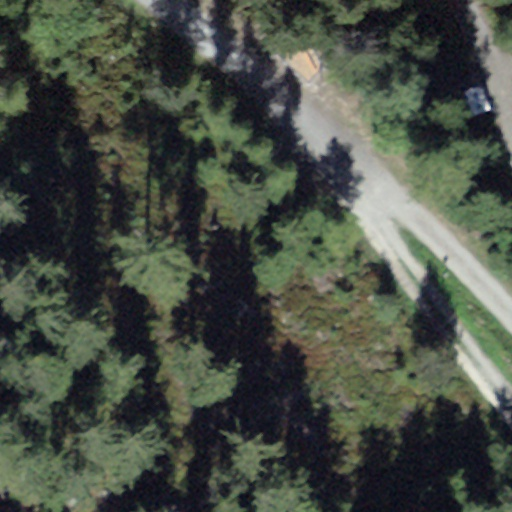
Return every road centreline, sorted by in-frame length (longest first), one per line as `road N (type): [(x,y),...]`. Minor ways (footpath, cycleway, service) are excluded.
road 1 (track): [(369,178),(358,206),(511,396)]
road 2 (track): [(168,0),(369,178)]
road 3 (track): [(369,178),(511,313)]
road 4 (track): [(446,0),(511,121)]
